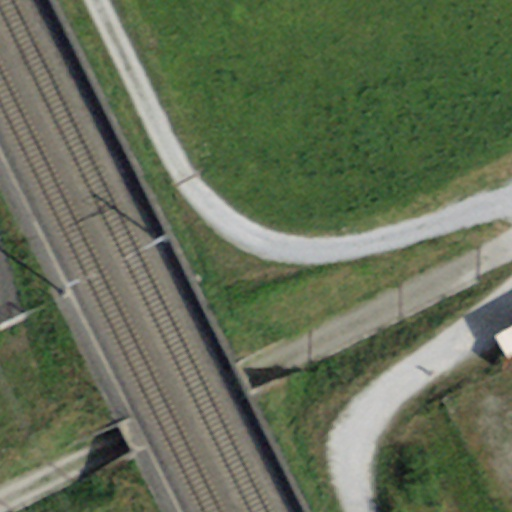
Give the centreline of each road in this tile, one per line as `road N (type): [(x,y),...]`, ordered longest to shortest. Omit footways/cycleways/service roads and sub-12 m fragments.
road 1 (track): [(511,203),(329,253),(268,247),(236,231),(174,167),(92,0)]
road 2 (unclassified): [(511,247),(244,377)]
road 3 (track): [(356,511),(349,477),(361,422),(380,399),(511,306)]
road 4 (track): [(244,377),(0,499)]
